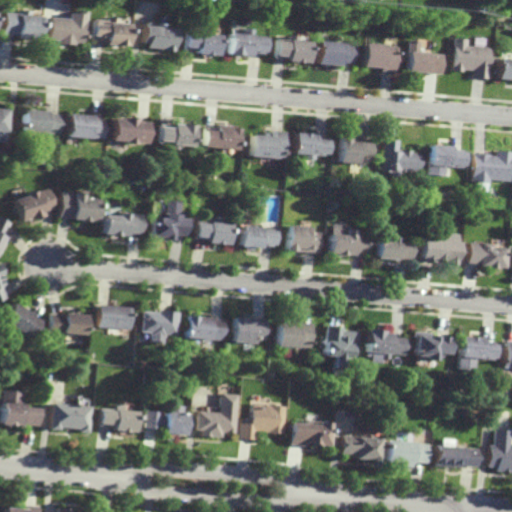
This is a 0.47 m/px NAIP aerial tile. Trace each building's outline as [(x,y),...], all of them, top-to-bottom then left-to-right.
[(26,13),(39,14),(37,38),(29,37),(29,38),(21,38),(22,36),(13,35),(13,33),(0,32),(0,10),(15,11),(15,8),(27,9),(26,13)] [(110,22),(120,22),(120,44),(106,44),(106,43),(97,43),(97,40),(84,40),(84,19),(100,18),(100,15),(110,15),(110,22)] [(77,41),(69,41),(69,44),(50,42),(51,39),(44,38),(46,16),(78,19),(77,41)] [(168,50),(157,49),(157,48),(140,46),(140,42),(134,41),(136,24),(170,27),(168,50)] [(247,34),(260,35),(259,53),(244,52),(244,55),(220,53),(222,31),(237,32),(237,27),(247,28),(247,34)] [(213,33),(211,54),(190,52),(190,49),(177,48),(178,32),(191,33),(191,32),(213,33)] [(464,45),(470,45),(470,46),(480,46),(487,46),(486,69),(485,69),(485,77),(469,77),(469,69),(459,69),(459,70),(448,70),(448,66),(449,66),(450,46),(450,45),(450,38),(464,37),(464,45)] [(303,61),(282,60),(282,58),(269,57),(270,40),(283,41),(283,38),(305,40),(303,61)] [(350,62),(337,61),(337,64),(312,63),(314,40),(338,41),(338,43),(351,44),(350,62)] [(392,72),(376,70),(377,67),(359,65),(361,42),(380,44),(380,45),(394,46),(392,72)] [(437,73),(401,70),(403,50),(439,53),(437,73)] [(511,79),(494,78),(496,58),(511,59),(511,79)] [(53,134),(39,133),(39,131),(20,130),(21,109),(40,110),(40,113),(54,114),(53,134)] [(99,138),(84,137),(84,138),(59,137),(61,113),(86,115),(86,119),(100,120),(99,138)] [(132,121),(147,122),(144,143),(130,141),(130,144),(119,143),(119,141),(105,139),(107,117),(116,118),(115,117),(126,118),(126,117),(132,117),(132,121)] [(189,145),(176,145),(176,149),(165,149),(166,144),(153,143),(154,140),(153,140),(153,126),(155,126),(155,124),(167,125),(167,123),(190,124),(189,145)] [(233,149),(220,148),(220,153),(210,152),(210,147),(197,146),(200,127),(212,129),(213,124),(227,126),(226,128),(235,128),(233,149)] [(282,132),(280,159),(244,156),(246,134),(260,135),(260,133),(266,133),(266,130),(282,132)] [(325,155),(312,154),(311,159),(301,159),(302,154),(289,153),(291,132),(313,134),(313,137),(326,138),(325,155)] [(370,139),(368,161),(360,160),(360,164),(335,162),(337,137),(347,138),(347,137),(370,139)] [(397,152),(397,150),(408,150),(408,152),(416,153),(415,173),(398,172),(397,176),(385,175),(385,172),(377,171),(379,138),(395,139),(394,151),(397,152)] [(460,167),(441,165),(440,176),(425,175),(425,165),(424,165),(426,144),(447,145),(447,148),(461,149),(460,167)] [(509,159),(508,159),(506,180),(485,179),(485,182),(467,181),(469,153),(486,154),(486,155),(492,155),(492,150),(509,152),(509,159)] [(16,222),(10,199),(23,195),(23,194),(43,188),(49,209),(35,213),(36,216),(16,222)] [(92,222),(84,221),(83,222),(72,221),(73,220),(65,219),(65,218),(53,217),(55,191),(69,192),(78,193),(77,199),(94,200),(92,222)] [(137,234),(123,233),(123,237),(115,236),(115,237),(104,236),(104,235),(97,235),(98,215),(114,215),(114,214),(138,215),(137,234)] [(184,219),(182,235),(168,234),(168,240),(158,240),(158,238),(145,238),(146,217),(160,218),(160,216),(184,219)] [(216,223),(227,224),(226,245),(204,243),(204,240),(191,239),(192,221),(205,222),(206,217),(216,218),(216,223)] [(271,245),(258,244),(257,248),(250,248),(249,250),(243,250),(243,247),(236,247),(238,226),(259,228),(259,230),(272,231),(271,245)] [(316,253),(293,252),(293,248),(292,248),(292,251),(282,251),(283,226),(310,227),(310,232),(317,232),(316,253)] [(364,235),(362,254),(349,252),(348,256),(340,255),(340,257),(335,257),(335,255),(326,254),(327,234),(340,235),(340,229),(351,230),(351,234),(364,235)] [(452,242),(454,243),(452,265),(450,265),(450,266),(444,265),(444,264),(442,264),(442,261),(431,261),(431,263),(414,261),(416,236),(418,236),(418,231),(452,234),(452,242)] [(393,240),(407,241),(406,260),(391,259),(391,260),(370,259),(372,239),(384,239),(384,237),(394,238),(393,240)] [(485,249),(500,249),(498,269),(490,268),(491,269),(481,269),(481,266),(473,266),(473,264),(460,264),(461,244),(462,243),(485,245),(485,249)] [(19,309),(18,311),(14,309),(13,310),(37,321),(28,340),(26,339),(25,341),(15,336),(16,335),(13,334),(14,331),(0,324),(10,305),(19,309)] [(125,330),(91,329),(92,306),(127,308),(125,330)] [(173,335),(161,335),(161,337),(160,337),(159,345),(145,344),(146,336),(145,336),(145,333),(136,332),(138,312),(154,313),(154,311),(174,313),(173,335)] [(75,316),(82,316),(80,336),(57,335),(57,334),(44,333),(43,325),(45,315),(58,316),(58,314),(68,315),(68,312),(75,312),(75,316)] [(208,318),(208,319),(221,320),(219,341),(205,340),(205,341),(181,339),(183,317),(193,318),(193,317),(208,318)] [(263,341),(255,341),(255,338),(248,337),(248,344),(228,343),(229,318),(264,320),(263,341)] [(308,348),(295,348),(294,350),(273,348),(275,323),(275,322),(310,324),(308,348)] [(354,346),(348,346),(347,359),(338,358),(337,359),(337,360),(336,360),(333,360),(333,359),(332,358),(320,357),(321,341),(322,342),(323,326),(339,327),(338,331),(355,332),(354,346)] [(378,334),(386,334),(386,338),(401,339),(399,355),(384,355),(384,360),(376,360),(376,354),(360,354),(362,331),(378,331),(378,334)] [(426,338),(432,338),(433,339),(433,336),(446,338),(444,355),(438,355),(437,359),(431,358),(431,363),(421,361),(421,358),(410,356),(411,339),(412,338),(408,338),(409,332),(426,334),(426,338)] [(489,360),(476,359),(476,360),(470,360),(469,371),(452,370),(455,337),(477,339),(477,342),(490,343),(489,360)] [(511,369),(498,367),(500,341),(511,341),(511,369)] [(16,410),(33,410),(33,422),(11,422),(11,423),(4,423),(4,421),(0,421),(0,393),(16,393),(16,410)] [(231,435),(217,434),(217,439),(197,438),(197,432),(192,432),(193,412),(216,414),(217,394),(234,396),(231,435)] [(83,435),(72,434),(72,431),(53,430),(53,432),(44,431),(46,405),(85,408),(83,435)] [(280,435),(264,434),(264,433),(253,432),(252,442),(236,440),(237,425),(246,426),(247,405),(282,407),(280,435)] [(181,415),(183,415),(181,437),(158,436),(159,429),(156,429),(155,430),(140,429),(141,411),(157,413),(156,417),(161,418),(161,414),(164,415),(165,406),(181,407),(181,415)] [(119,413),(132,414),(131,435),(122,434),(122,435),(116,434),(106,433),(107,428),(93,427),(94,409),(110,411),(111,407),(119,407),(119,413)] [(317,424),(327,425),(325,447),(302,447),(303,444),(286,443),(288,424),(303,425),(303,422),(317,422),(317,424)] [(506,431),(505,445),(511,445),(511,468),(510,468),(510,471),(490,470),(491,466),(482,466),(483,446),(489,446),(490,430),(506,431)] [(374,463),(350,461),(350,456),(335,455),(337,436),(351,437),(351,439),(376,440),(374,463)] [(424,462),(409,461),(409,466),(390,465),(390,462),(382,462),(383,442),(425,444),(424,462)] [(472,466),(457,464),(457,467),(429,464),(431,446),(473,450),(472,466)]
